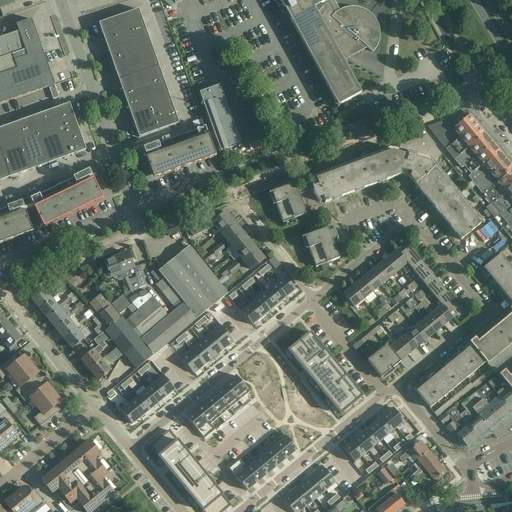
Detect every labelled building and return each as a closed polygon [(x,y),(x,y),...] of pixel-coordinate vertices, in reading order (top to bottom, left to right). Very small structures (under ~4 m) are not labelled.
[(0,6),(17,0),(0,0),(0,18),(2,18),(0,12),(0,6)] [(343,10),(339,11),(333,0),(279,0),(288,15),(338,106),(352,98),(361,94),(343,62),(350,58),(367,48),(373,53),(374,51),(375,50),(375,49),(377,47),(377,45),(378,44),(378,43),(379,40),(379,38),(379,36),(379,34),(379,32),(379,31),(379,29),(378,27),(378,26),(377,24),(376,22),(375,20),(374,18),(373,18),(372,16),(371,15),(369,13),(367,12),(366,12),(365,11),(363,10),(361,9),(360,9),(357,8),(356,8),(354,8),(353,8),(350,8),(349,8),(347,8),(346,9),(345,9),(343,10)] [(139,138),(179,124),(138,10),(98,24),(139,138)] [(16,25),(18,32),(0,38),(0,104),(54,86),(31,20),(16,25)] [(199,93),(220,150),(240,143),(219,86),(199,93)] [(86,151),(77,128),(69,104),(50,111),(30,118),(12,125),(0,128),(0,181),(10,178),(29,172),(47,165),(67,158),(86,151)] [(454,160),(469,148),(485,134),(484,134),(478,129),(477,130),(473,124),(474,124),(468,117),(453,130),(460,137),(451,145),(443,135),(452,128),(445,121),(427,127),(439,142),(445,150),(454,160)] [(216,157),(208,136),(205,127),(196,130),(153,146),(143,150),(146,158),(146,159),(153,179),(216,157)] [(471,175),(483,165),(500,151),(485,134),(469,148),(454,160),(461,168),(463,167),(471,175)] [(318,201),(320,203),(318,200),(322,198),(325,204),(400,176),(409,178),(461,241),(480,224),(431,164),(442,155),(426,136),(400,145),(398,154),(391,152),(316,179),(318,186),(313,188),(312,186),(312,187),(313,189),(313,192),(314,194),(315,196),(316,198),(318,200),(318,201)] [(481,194),(497,181),(511,168),(511,165),(500,151),(483,165),(471,175),(468,177),(481,194)] [(490,205),(506,192),(511,186),(511,168),(497,181),(481,194),(490,205)] [(30,200),(34,208),(43,228),(103,200),(93,180),(89,171),(77,177),(37,196),(30,200)] [(283,224),(306,215),(295,184),(268,194),(269,195),(271,194),(283,224)] [(485,209),(486,210),(491,215),(494,219),(499,215),(511,204),(511,186),(506,192),(490,205),(485,209)] [(25,212),(22,203),(11,207),(0,210),(0,244),(33,233),(25,212)] [(509,226),(511,223),(511,204),(499,215),(509,226)] [(488,218),(491,215),(486,210),(483,212),(488,218)] [(216,227),(220,233),(233,222),(225,212),(213,223),(211,220),(189,230),(192,237),(216,227)] [(220,233),(228,242),(241,231),(233,222),(220,233)] [(333,230),(332,228),(333,231),(329,232),(328,228),(301,238),(302,239),(304,238),(315,268),(339,259),(332,241),(337,239),(337,240),(337,239),(336,236),(335,234),(335,233),(333,230)] [(241,231),(228,242),(236,251),(248,241),(241,231)] [(248,241),(236,251),(229,256),(234,261),(240,257),(243,261),(256,250),(248,241)] [(216,247),(220,252),(225,248),(221,243),(216,247)] [(184,304),(197,319),(204,313),(228,294),(189,247),(158,271),(165,279),(169,284),(172,289),(176,294),(180,299),(184,304)] [(215,256),(220,252),(216,247),(211,251),(215,256)] [(396,251),(407,264),(412,271),(422,263),(410,249),(406,253),(401,247),(397,251),(396,251)] [(256,250),(243,261),(251,270),(264,260),(256,250)] [(387,258),(398,272),(407,264),(396,251),(387,258)] [(116,258),(122,273),(134,268),(127,253),(116,258)] [(511,309),(511,308),(511,269),(500,255),(480,271),(487,279),(489,277),(492,280),(490,282),(502,297),(505,295),(507,299),(505,301),(511,309)] [(122,273),(116,258),(104,263),(106,268),(103,270),(107,279),(122,273)] [(378,266),(389,279),(398,272),(387,258),(378,266)] [(232,266),(235,271),(240,267),(237,262),(232,266)] [(422,263),(412,271),(423,283),(432,275),(422,263)] [(124,287),(127,294),(133,291),(145,286),(145,284),(140,266),(133,269),(137,281),(130,284),(124,287)] [(370,273),(380,286),(389,279),(378,266),(370,273)] [(382,289),(386,294),(413,274),(409,268),(382,289)] [(158,283),(163,279),(155,270),(150,274),(158,283)] [(361,280),(372,293),(380,286),(370,273),(361,280)] [(71,286),(76,281),(77,280),(73,275),(67,281),(71,286)] [(223,278),(218,282),(221,286),(229,280),(225,276),(224,276),(223,277),(223,278)] [(284,277),(275,284),(286,298),(295,291),(284,277)] [(121,280),(124,287),(130,284),(127,278),(121,280)] [(56,295),(61,291),(66,287),(60,279),(54,283),(58,288),(53,292),(56,295)] [(165,279),(159,284),(156,286),(160,291),(169,284),(165,279)] [(436,299),(445,291),(435,279),(426,287),(436,299)] [(352,287),(363,300),(372,293),(361,280),(352,287)] [(172,289),(169,284),(160,291),(164,296),(172,289)] [(275,284),(267,291),(278,305),(286,298),(275,284)] [(363,300),(352,287),(343,295),(354,308),(363,300)] [(39,310),(51,299),(43,289),(31,299),(39,310)] [(168,301),(176,294),(172,289),(164,296),(168,301)] [(267,291),(258,298),(270,312),(278,305),(267,291)] [(436,299),(442,306),(452,319),(457,315),(452,310),(457,306),(445,291),(436,299)] [(70,301),(75,296),(72,293),(67,297),(66,297),(56,305),(51,299),(39,310),(47,319),(65,305),(66,305),(70,301)] [(131,303),(139,298),(137,294),(129,299),(131,303)] [(168,301),(172,306),(180,299),(176,294),(168,301)] [(115,310),(111,305),(102,295),(87,307),(94,314),(107,330),(122,318),(119,315),(115,310)] [(115,310),(126,300),(122,296),(111,305),(115,310)] [(153,356),(197,319),(184,304),(176,310),(168,317),(152,298),(138,311),(128,319),(144,338),(140,340),(153,356)] [(258,298),(250,305),(261,319),(270,312),(258,298)] [(176,310),(184,304),(180,299),(172,306),(176,310)] [(126,300),(115,310),(119,315),(130,305),(126,300)] [(67,319),(72,315),(83,306),(80,302),(75,307),(69,311),(68,310),(69,309),(66,305),(65,305),(47,319),(55,329),(68,319),(67,319)] [(119,315),(122,318),(140,340),(144,338),(128,319),(138,311),(132,304),(130,305),(119,315)] [(250,305),(241,312),(253,326),(261,319),(250,305)] [(433,313),(443,326),(452,319),(442,306),(433,313)] [(485,363),(491,369),(494,373),(511,359),(511,360),(511,308),(511,309),(470,343),(485,363)] [(379,319),(384,315),(380,309),(375,314),(379,319)] [(443,326),(433,313),(424,320),(435,333),(443,326)] [(107,330),(94,314),(90,318),(98,327),(94,331),(99,336),(105,331),(107,330)] [(86,321),(82,317),(77,321),(81,325),(86,321)] [(122,318),(107,330),(105,331),(109,337),(118,347),(124,354),(136,369),(153,356),(140,340),(122,318)] [(0,338),(0,339),(13,329),(5,319),(0,322),(0,338)] [(68,319),(55,329),(63,339),(76,329),(68,319)] [(435,333),(424,320),(415,328),(426,341),(435,333)] [(220,326),(210,334),(223,350),(233,342),(220,326)] [(426,341),(415,328),(407,335),(417,348),(426,341)] [(13,329),(0,339),(0,345),(3,343),(9,349),(21,339),(13,329)] [(76,329),(63,339),(72,349),(84,339),(76,329)] [(88,369),(90,371),(101,361),(97,356),(103,351),(102,349),(106,346),(103,343),(109,337),(105,331),(99,336),(93,341),(98,347),(81,360),(85,366),(84,366),(87,370),(88,369)] [(210,334),(200,342),(214,358),(223,350),(210,334)] [(310,334),(288,352),(340,415),(362,397),(354,387),(351,389),(323,355),(325,353),(310,334)] [(417,348),(407,335),(398,342),(409,355),(417,348)] [(200,342),(191,350),(204,366),(214,358),(200,342)] [(358,342),(354,346),(353,347),(354,349),(355,351),(355,350),(357,349),(361,346),(358,342)] [(409,355),(398,342),(389,349),(400,362),(409,355)] [(485,363),(470,343),(462,350),(464,352),(461,355),(459,352),(443,365),(445,367),(442,370),(440,368),(425,380),(427,383),(424,385),(422,383),(413,389),(430,409),(485,363)] [(400,362),(389,349),(386,345),(367,361),(381,378),(400,362)] [(112,361),(113,362),(124,354),(118,347),(101,361),(90,371),(93,375),(92,376),(99,385),(106,379),(104,376),(110,371),(106,366),(112,361)] [(191,350),(180,358),(194,375),(204,366),(191,350)] [(20,397),(36,384),(32,379),(38,374),(24,357),(17,362),(13,356),(6,362),(0,367),(0,377),(2,380),(9,374),(19,386),(16,392),(20,397)] [(497,375),(511,392),(511,360),(511,359),(494,373),(495,374),(497,373),(498,374),(497,375)] [(487,384),(510,412),(511,409),(511,392),(497,375),(487,384)] [(163,376),(154,384),(166,398),(174,390),(163,376)] [(236,377),(226,385),(239,401),(250,393),(236,377)] [(125,382),(120,387),(124,390),(129,386),(125,382)] [(36,384),(20,397),(24,403),(31,400),(41,413),(34,419),(40,427),(59,412),(54,407),(61,402),(46,384),(40,390),(36,384)] [(154,384),(146,391),(157,404),(166,398),(154,384)] [(476,393),(499,421),(510,412),(487,384),(476,393)] [(226,385),(216,393),(230,409),(239,401),(226,385)] [(146,391),(138,397),(149,411),(157,404),(146,391)] [(216,393),(206,401),(220,417),(230,409),(216,393)] [(462,399),(488,430),(499,421),(476,393),(465,402),(463,399),(462,399)] [(313,395),(308,399),(317,409),(322,405),(313,395)] [(7,408),(12,404),(7,397),(2,401),(7,408)] [(138,397),(129,404),(141,418),(149,411),(138,397)] [(477,439),(488,430),(462,399),(458,403),(465,411),(459,416),(477,439)] [(206,401),(196,409),(210,426),(211,425),(220,417),(206,401)] [(12,404),(7,408),(13,414),(17,410),(12,404)] [(129,404),(120,411),(124,416),(128,420),(132,425),(141,418),(129,404)] [(267,425),(284,412),(280,407),(268,416),(269,417),(264,420),(267,425)] [(477,439),(459,416),(452,408),(438,420),(443,425),(449,419),(452,422),(445,428),(446,428),(457,442),(460,439),(467,447),(477,439)] [(196,409),(186,417),(204,439),(215,431),(211,425),(210,426),(196,409)] [(392,409),(385,415),(397,429),(404,423),(392,409)] [(0,415),(0,433),(10,446),(16,440),(15,439),(18,437),(8,425),(13,421),(6,411),(0,415)] [(385,415),(378,420),(390,434),(397,429),(385,415)] [(378,420),(371,426),(383,440),(390,434),(378,420)] [(273,432),(281,426),(277,421),(269,427),(273,432)] [(263,422),(255,427),(258,433),(266,428),(263,422)] [(371,426),(364,432),(376,446),(383,440),(371,426)] [(178,481),(179,483),(183,487),(188,493),(191,497),(194,501),(196,503),(199,507),(201,509),(203,511),(222,511),(230,506),(214,486),(211,488),(182,453),(185,451),(169,432),(150,447),(151,448),(158,457),(160,460),(164,464),(174,477),(178,481)] [(364,432),(357,438),(369,451),(376,446),(364,432)] [(0,451),(2,449),(3,451),(10,446),(0,433),(0,451)] [(283,434),(273,443),(287,459),(297,451),(283,434)] [(357,438),(350,443),(362,457),(369,451),(357,438)] [(85,511),(90,511),(113,493),(104,482),(102,483),(99,479),(106,474),(97,462),(95,463),(92,459),(99,454),(90,442),(42,481),(51,493),(58,487),(61,491),(60,492),(70,504),(77,498),(80,502),(78,503),(85,511)] [(417,461),(428,452),(420,442),(409,451),(399,459),(402,463),(407,459),(412,455),(417,461)] [(273,443),(263,451),(277,467),(287,459),(273,443)] [(350,443),(343,449),(354,463),(362,457),(350,443)] [(209,459),(214,451),(205,446),(201,454),(209,459)] [(232,446),(225,452),(229,457),(236,451),(232,446)] [(263,451),(254,459),(267,475),(277,467),(263,451)] [(416,480),(437,462),(428,452),(417,461),(422,467),(409,477),(412,481),(415,479),(416,480)] [(212,469),(221,464),(218,459),(209,464),(212,469)] [(244,466),(244,467),(257,483),(267,475),(254,459),(244,466)] [(352,460),(347,464),(353,472),(358,468),(352,460)] [(240,461),(229,470),(247,491),(257,483),(244,467),(244,466),(240,461)] [(437,462),(416,480),(418,483),(428,475),(434,481),(445,472),(437,462)] [(322,467),(312,475),(325,491),(335,483),(322,467)] [(220,468),(212,474),(216,479),(224,473),(220,468)] [(392,479),(383,469),(376,475),(385,485),(392,479)] [(400,474),(397,470),(392,474),(395,478),(400,474)] [(312,475),(302,483),(316,499),(325,491),(312,475)] [(302,483),(293,491),(306,507),(316,499),(302,483)] [(403,506),(404,505),(396,494),(402,490),(398,485),(382,499),(393,511),(395,511),(399,510),(401,510),(404,508),(403,506)] [(27,511),(36,511),(45,505),(38,496),(32,500),(23,488),(14,496),(27,511)] [(293,491),(282,499),(292,511),(300,511),(306,507),(293,491)] [(27,511),(14,496),(4,503),(11,511),(27,511)] [(393,511),(382,499),(372,507),(367,511),(368,511),(393,511)]
